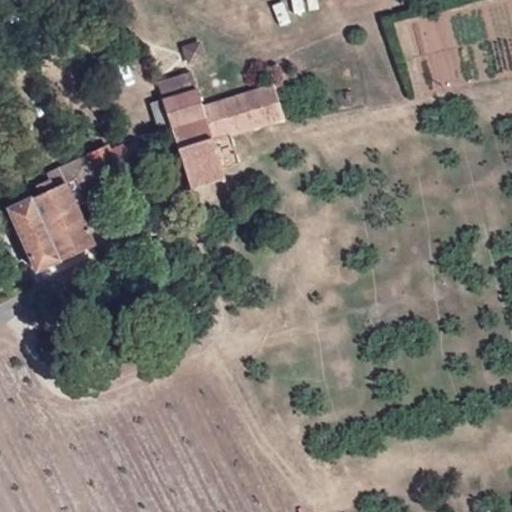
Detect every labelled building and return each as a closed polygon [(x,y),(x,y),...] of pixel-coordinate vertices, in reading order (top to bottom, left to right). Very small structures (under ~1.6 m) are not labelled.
[(435,11),(399,22),(409,56),(445,46),(435,11)] [(196,88),(151,103),(159,132),(172,128),(190,187),(223,176),(211,139),(283,117),(272,84),(202,106),(196,88)] [(137,140),(127,144),(131,156),(133,158),(144,152),(137,140)] [(126,142),(110,149),(117,162),(131,156),(127,144),(126,142)] [(110,149),(109,145),(86,156),(93,172),(117,162),(110,149)] [(93,172),(86,156),(47,173),(49,179),(53,188),(66,182),(76,205),(103,193),(93,172)] [(53,188),(49,179),(36,185),(40,194),(53,188)] [(53,188),(40,194),(8,209),(38,269),(94,242),(76,205),(66,182),(53,188)]
